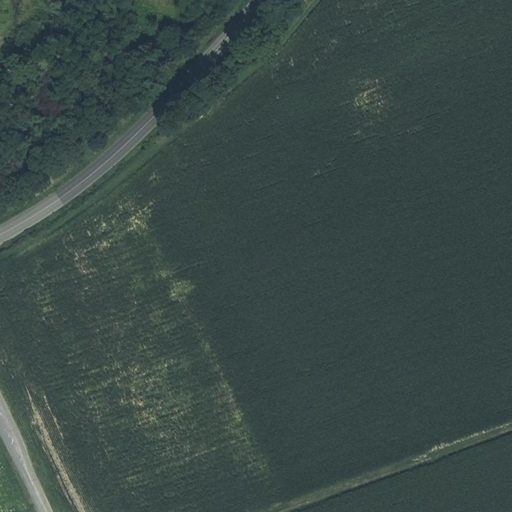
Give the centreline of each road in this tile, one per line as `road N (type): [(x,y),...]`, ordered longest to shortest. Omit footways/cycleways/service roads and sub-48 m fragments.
road 1 (tertiary): [(0,235),(124,148),(266,0)]
road 2 (track): [(511,430),(288,511)]
